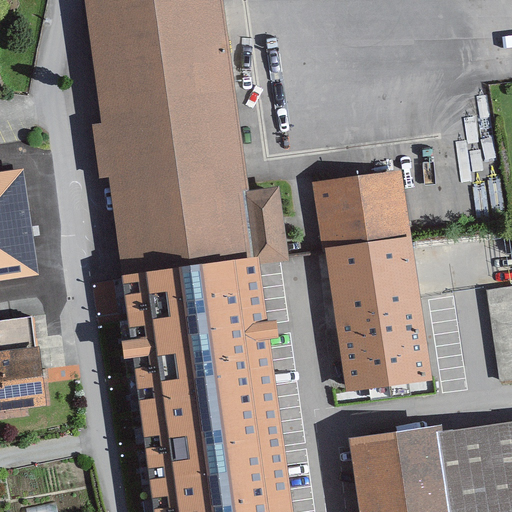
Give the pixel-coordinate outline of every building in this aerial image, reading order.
[(245,193),(218,0),(83,0),(102,128),(93,129),(97,156),(100,179),(106,178),(152,511),(294,511),(259,259),(287,255),(278,189),(245,193)] [(22,172),(0,175),(0,283),(39,277),(22,172)] [(399,172),(309,186),(318,248),(323,247),(344,390),(430,377),(399,172)] [(116,279),(97,281),(101,314),(121,312),(116,279)] [(511,286),(492,288),(499,353),(511,351),(511,286)] [(29,317),(0,320),(0,409),(43,405),(38,347),(32,348),(29,317)] [(511,511),(511,418),(441,428),(440,422),(347,435),(357,511),(511,511)] [(24,511),(57,511),(47,470),(16,478),(24,511)]
